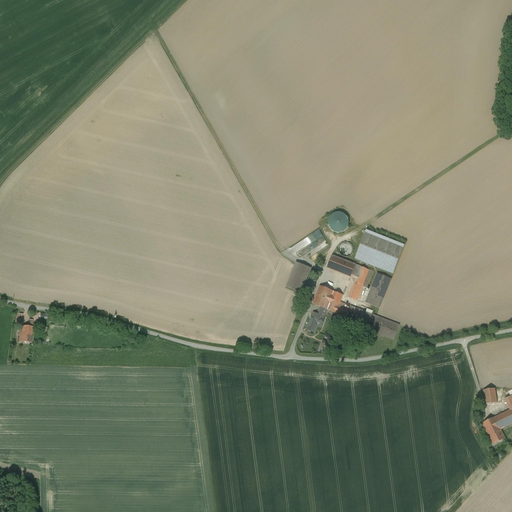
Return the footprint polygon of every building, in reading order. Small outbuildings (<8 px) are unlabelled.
[(329,224),(329,227),(330,228),(332,230),(333,231),(335,232),(337,233),(339,233),(341,233),(343,232),(345,231),(347,229),(348,228),(349,226),(349,224),(349,221),(348,219),(347,218),(346,216),(344,214),(343,213),(341,213),(338,213),(336,213),(334,214),(332,215),(331,216),(330,218),(329,220),(329,222),(329,224)] [(318,252),(329,245),(319,229),(298,242),(303,249),(299,251),(302,256),(315,248),(318,252)] [(355,258),(393,274),(404,246),(368,231),(362,246),(361,246),(355,258)] [(339,248),(339,250),(339,252),(340,254),(342,255),(344,256),(346,257),(348,257),(350,256),(351,254),(353,253),(353,251),(353,249),(353,247),(352,245),(350,243),(348,242),(346,242),(344,242),(342,243),(341,244),(339,246),(339,248)] [(373,272),(332,256),(327,268),(356,279),(348,298),(357,301),(362,287),(366,288),(373,272)] [(311,269),(296,263),(287,287),(301,293),(311,269)] [(366,303),(379,308),(391,279),(378,274),(366,303)] [(320,286),(313,304),(321,308),(328,310),(336,313),(346,318),(347,318),(350,310),(349,310),(344,308),(345,305),(340,303),(343,295),(320,286)] [(346,318),(345,321),(373,332),(379,318),(372,315),(373,311),(367,309),(366,313),(351,307),(349,310),(350,310),(347,318),(346,318)] [(316,314),(313,313),(312,316),(313,317),(310,324),(309,324),(307,330),(315,333),(318,326),(320,327),(322,321),(324,322),(325,318),(328,310),(321,308),(319,313),(317,312),(316,314)] [(379,318),(373,332),(378,334),(394,340),(399,326),(379,318)] [(28,327),(20,326),(19,342),(31,343),(33,320),(29,320),(28,327)] [(500,388),(483,391),(486,405),(502,403),(500,388)] [(489,436),(501,430),(511,424),(511,395),(505,399),(510,410),(483,424),(489,436)] [(501,430),(489,436),(493,445),(505,439),(501,430)]
